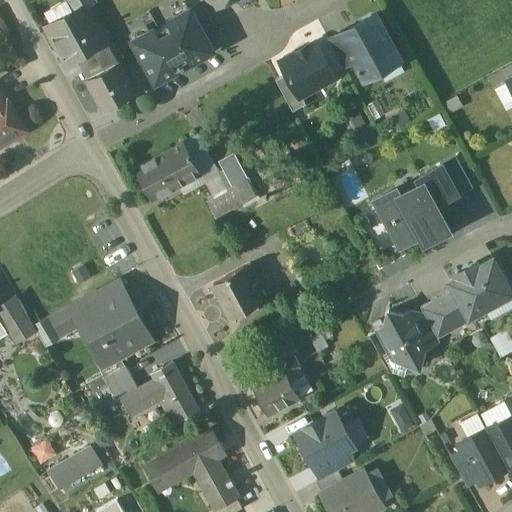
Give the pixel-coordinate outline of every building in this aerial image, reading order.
[(95,0),(65,0),(73,13),(86,7),(97,1),(95,0)] [(189,0),(186,2),(190,9),(202,31),(213,25),(200,1),(199,0),(189,0)] [(73,13),(47,27),(66,62),(92,48),(105,41),(86,7),(73,13)] [(190,9),(173,18),(174,22),(151,35),(149,31),(132,41),(155,83),(172,73),(170,70),(194,57),(196,60),(213,51),(202,31),(190,9)] [(370,16),(360,22),(359,28),(346,35),(360,60),(354,63),(357,69),(356,70),(359,74),(360,74),(363,80),(399,60),(377,18),(370,16)] [(344,31),(328,40),(344,69),(354,63),(360,60),(346,35),(344,31)] [(117,63),(105,41),(92,48),(104,70),(87,79),(87,80),(103,111),(134,94),(117,63)] [(334,78),(315,43),(307,47),(296,53),(280,62),(287,74),(299,97),(300,96),(334,78)] [(92,48),(75,57),(87,79),(104,70),(92,48)] [(287,74),(275,81),(292,112),(305,105),(300,96),(299,97),(287,74)] [(0,145),(25,130),(6,99),(0,103),(0,145)] [(214,167),(197,136),(184,143),(201,175),(214,167)] [(183,143),(135,169),(152,201),(201,175),(184,143),(183,143)] [(233,155),(219,162),(232,187),(233,187),(246,179),(233,155)] [(454,159),(443,165),(459,194),(470,188),(454,159)] [(422,186),(399,198),(396,191),(374,203),(399,250),(419,239),(423,245),(451,231),(437,206),(459,194),(443,165),(418,179),(422,186)] [(214,167),(201,175),(213,198),(226,190),(214,167)] [(246,179),(233,187),(243,205),(256,198),(246,179)] [(213,198),(206,201),(216,219),(217,219),(242,205),(243,205),(233,187),(232,187),(226,190),(213,198)] [(476,264),(468,268),(468,270),(458,275),(457,274),(455,275),(457,279),(449,283),(453,290),(469,318),(470,318),(511,294),(493,259),(478,267),(476,264)] [(260,301),(243,269),(243,268),(225,278),(226,279),(213,286),(214,287),(220,298),(218,299),(219,301),(220,301),(229,318),(228,318),(229,320),(261,303),(260,301)] [(453,290),(420,308),(423,314),(437,339),(471,321),(470,318),(469,318),(453,290)] [(95,291),(49,316),(59,335),(79,324),(79,323),(105,308),(102,304),(95,291)] [(123,292),(102,304),(105,308),(79,323),(79,324),(94,350),(106,343),(114,357),(148,338),(123,292)] [(310,292),(286,305),(298,326),(321,312),(310,292)] [(18,300),(7,306),(19,327),(18,327),(23,337),(35,330),(18,300)] [(7,306),(0,310),(0,320),(6,330),(8,334),(18,327),(19,327),(7,306)] [(409,313),(403,316),(388,312),(384,327),(378,330),(391,355),(398,351),(405,364),(419,368),(424,350),(428,348),(413,320),(409,313)] [(437,339),(423,314),(413,320),(428,348),(439,342),(437,339)] [(286,335),(275,340),(280,348),(291,342),(286,335)] [(320,336),(310,342),(317,353),(327,348),(320,336)] [(280,348),(270,353),(276,365),(293,356),(294,357),(297,355),(291,342),(280,348)] [(293,356),(276,365),(280,373),(283,371),(286,375),(300,368),(294,357),(293,356)] [(198,409),(172,362),(151,374),(153,380),(137,389),(120,398),(130,415),(163,397),(176,421),(198,409)] [(124,366),(102,377),(115,401),(120,398),(137,389),(124,366)] [(313,392),(300,368),(286,375),(298,400),(313,392)] [(280,373),(253,388),(268,416),(298,400),(286,375),(283,371),(280,373)] [(334,413),(296,434),(315,469),(317,468),(316,468),(348,451),(353,448),(341,425),(334,413)] [(511,418),(511,417),(487,430),(508,469),(511,466),(511,418)] [(430,422),(419,428),(423,435),(434,429),(430,422)] [(359,443),(343,427),(344,427),(343,425),(341,425),(353,448),(360,444),(359,443)] [(480,484),(508,469),(487,430),(486,428),(458,444),(462,450),(478,480),(480,484)] [(228,480),(215,457),(224,453),(211,430),(144,467),(158,490),(193,470),(214,507),(215,509),(236,497),(237,497),(230,485),(233,483),(230,479),(228,480)] [(89,448),(50,472),(61,490),(100,467),(89,448)] [(478,480),(462,450),(450,457),(466,486),(478,480)] [(348,451),(316,468),(317,468),(323,480),(337,472),(354,463),(348,451)] [(376,470),(365,475),(381,504),(391,498),(376,470)] [(323,480),(316,484),(322,494),(343,483),(337,472),(323,480)] [(322,494),(320,495),(329,511),(374,511),(383,508),(381,504),(365,475),(363,472),(343,483),(322,494)] [(236,497),(215,509),(214,507),(206,511),(236,511),(242,509),(236,497)] [(121,511),(116,502),(99,511),(121,511)]
